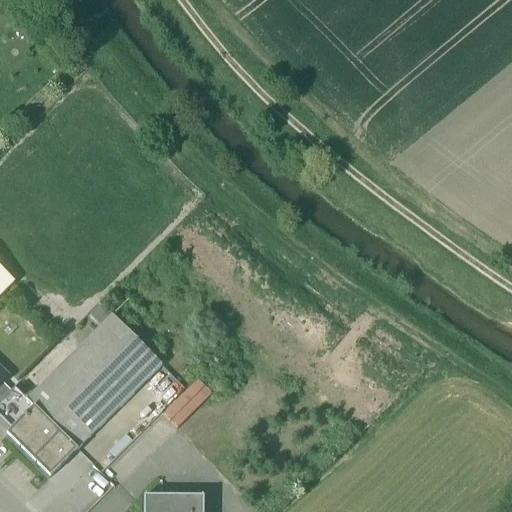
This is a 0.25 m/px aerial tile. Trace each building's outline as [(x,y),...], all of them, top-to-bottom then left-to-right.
[(0,270),(0,298),(14,284),(0,270)] [(111,318),(26,403),(28,406),(33,410),(76,454),(161,368),(111,318)] [(0,384),(0,404),(10,394),(0,384)] [(10,394),(0,404),(0,422),(6,428),(28,406),(26,403),(13,391),(10,394)] [(28,406),(6,428),(11,433),(33,410),(28,406)] [(11,433),(5,438),(49,481),(76,454),(33,410),(11,433)] [(154,499),(154,500),(149,500),(149,499),(144,499),(144,504),(145,504),(145,510),(144,510),(143,511),(203,511),(204,511),(202,511),(202,505),(204,505),(204,500),(198,499),(198,501),(193,501),(192,499),(182,499),(182,501),(177,500),(177,499),(173,499),(173,500),(167,500),(167,499),(154,499)]
